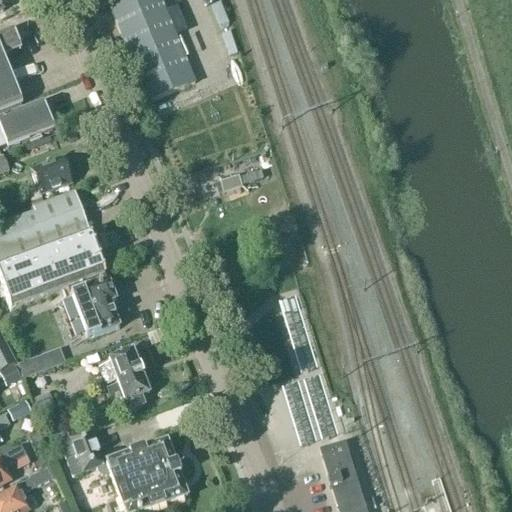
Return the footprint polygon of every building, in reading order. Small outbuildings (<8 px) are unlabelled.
[(148,106),(193,87),(157,0),(142,0),(110,13),(148,106)] [(0,134),(7,152),(52,134),(43,113),(41,108),(30,113),(22,116),(20,113),(19,109),(20,108),(19,108),(0,60),(19,53),(13,39),(12,35),(11,34),(0,38),(0,134)] [(30,206),(40,202),(39,199),(70,188),(66,177),(68,175),(65,167),(62,166),(61,163),(30,175),(35,189),(26,193),(30,206)] [(222,196),(242,190),(238,179),(219,185),(222,196)] [(0,271),(89,238),(73,197),(32,212),(34,219),(0,231),(0,271)] [(63,295),(102,280),(104,279),(89,238),(0,271),(0,288),(10,315),(63,295)] [(102,280),(63,295),(66,303),(70,301),(80,327),(69,332),(73,342),(84,338),(87,344),(118,332),(109,308),(115,306),(107,287),(105,288),(102,280)] [(0,328),(0,330),(16,324),(13,316),(0,320),(0,328)] [(17,369),(22,383),(65,367),(59,353),(17,369)] [(118,388),(141,379),(131,354),(107,364),(108,366),(97,371),(104,389),(116,384),(118,388)] [(0,379),(6,390),(20,382),(13,369),(0,376),(0,379)] [(141,379),(118,388),(105,393),(113,412),(120,409),(124,418),(143,411),(140,402),(148,399),(141,379)] [(13,426),(31,417),(24,405),(7,414),(13,426)] [(89,436),(114,426),(110,416),(85,425),(89,436)] [(102,470),(89,436),(59,447),(72,481),(96,472),(98,477),(101,479),(105,479),(108,478),(120,511),(159,511),(186,502),(166,446),(144,455),(143,453),(128,459),(128,460),(102,470)] [(33,454),(44,449),(38,437),(27,441),(33,454)] [(344,459),(341,449),(325,454),(334,482),(327,484),(330,494),(336,492),(342,511),(360,511),(349,475),(356,472),(351,456),(344,459)] [(0,490),(9,486),(2,472),(25,460),(20,450),(10,453),(0,457),(0,490)] [(24,497),(51,484),(45,473),(29,482),(29,483),(4,496),(5,498),(0,500),(0,511),(25,511),(17,497),(23,494),(24,497)]
